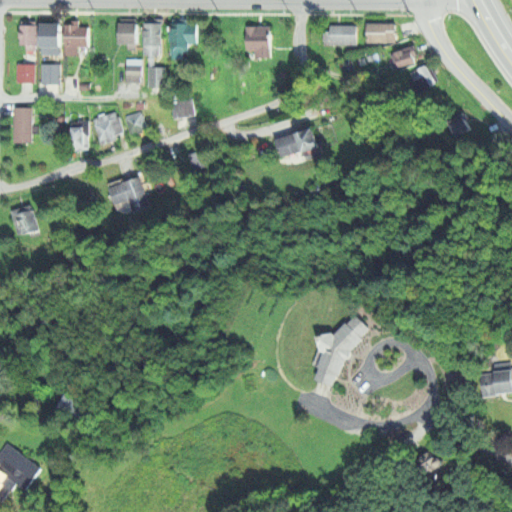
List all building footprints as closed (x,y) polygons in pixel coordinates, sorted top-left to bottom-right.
[(122,22),(144,23),(142,44),(120,42),(122,22)] [(149,22),(165,23),(164,55),(148,55),(149,22)] [(369,22),(398,22),(398,41),(369,41),(369,22)] [(22,23),(41,23),(40,43),(21,43),(22,23)] [(202,24),(202,42),(190,42),(190,58),(174,57),(174,23),(202,24)] [(43,24),(65,25),(65,52),(43,52),(43,24)] [(71,25),(95,27),(94,47),(69,45),(71,25)] [(249,26),(275,25),(276,55),(249,55),(249,26)] [(334,26),(359,26),(358,43),(333,43),(334,26)] [(421,62),(401,64),(399,51),(418,48),(421,62)] [(145,59),(145,79),(123,79),(123,59),(145,59)] [(16,62),(38,63),(37,80),(16,79),(16,62)] [(44,62),(63,62),(62,82),(43,82),(44,62)] [(409,74),(419,94),(438,85),(428,64),(409,74)] [(149,85),(149,67),(169,66),(170,85),(149,85)] [(173,107),(196,102),(198,112),(176,117),(173,107)] [(17,106),(35,106),(35,141),(17,141),(17,106)] [(117,109),(127,135),(104,143),(95,118),(117,109)] [(134,131),(127,114),(142,109),(148,125),(134,131)] [(75,120),(90,119),(92,147),(76,148),(75,120)] [(271,140),(316,130),(320,148),(275,158),(271,140)] [(187,154),(205,150),(209,166),(190,170),(187,154)] [(108,188),(143,179),(151,207),(115,217),(108,188)] [(13,209),(33,204),(40,234),(20,239),(13,209)] [(330,333),(336,338),(363,314),(376,328),(352,352),(340,385),(320,377),(330,349),(323,343),(330,333)] [(511,392),(491,395),(488,373),(511,370),(511,392)] [(0,460),(11,443),(47,468),(30,492),(14,480),(0,499),(0,460)]
